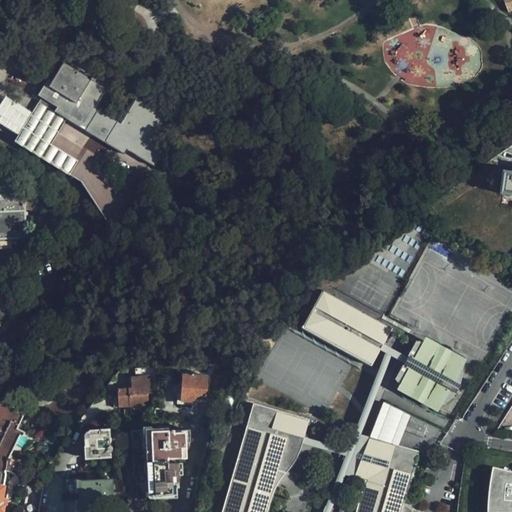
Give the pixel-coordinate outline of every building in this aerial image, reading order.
[(4,98),(0,103),(0,125),(16,137),(13,144),(81,184),(109,225),(183,169),(160,159),(177,120),(65,62),(48,89),(43,85),(35,98),(39,102),(31,115),(4,98)] [(511,197),(511,175),(503,175),(500,196),(511,197)] [(0,244),(23,243),(22,205),(0,205),(0,244)] [(323,330),(346,294),(339,289),(316,325),(323,330)] [(399,329),(346,294),(323,330),(376,364),(399,329)] [(0,330),(19,314),(5,299),(0,303),(0,330)] [(425,338),(468,366),(471,361),(428,333),(425,338)] [(466,370),(468,366),(425,338),(399,378),(406,382),(404,385),(441,408),(443,404),(449,401),(455,396),(457,393),(444,384),(448,378),(461,387),(464,380),(465,374),(466,373),(466,370)] [(206,399),(209,379),(185,375),(182,401),(192,402),(193,396),(206,399)] [(152,396),(150,377),(128,378),(129,389),(117,390),(117,396),(112,397),(113,408),(148,406),(148,396),(152,396)] [(438,413),(441,408),(404,385),(401,390),(438,413)] [(0,431),(3,433),(1,438),(0,439),(0,511),(3,511),(5,505),(3,504),(5,487),(4,486),(6,471),(7,472),(9,472),(10,471),(11,468),(10,466),(7,464),(10,460),(8,459),(19,437),(21,438),(23,433),(16,430),(23,414),(0,403),(0,431)] [(220,511),(268,511),(276,485),(293,418),(248,406),(220,511)] [(293,418),(276,485),(281,470),(289,458),(299,445),(303,439),(306,431),(308,425),(308,422),(293,418)] [(109,451),(108,429),(90,430),(90,446),(85,446),(86,459),(109,458),(109,451)] [(181,477),(180,461),(186,461),(185,445),(188,445),(187,433),(168,434),(168,431),(129,433),(131,477),(136,486),(137,499),(175,498),(175,490),(178,490),(177,477),(181,477)] [(356,476),(370,440),(366,439),(353,435),(339,471),(356,476)] [(401,511),(417,453),(370,440),(356,476),(364,478),(355,511),(401,511)] [(511,511),(511,468),(500,466),(496,493),(495,510),(495,511),(511,511)] [(111,510),(110,481),(81,482),(81,478),(65,478),(66,511),(82,511),(111,510)]
